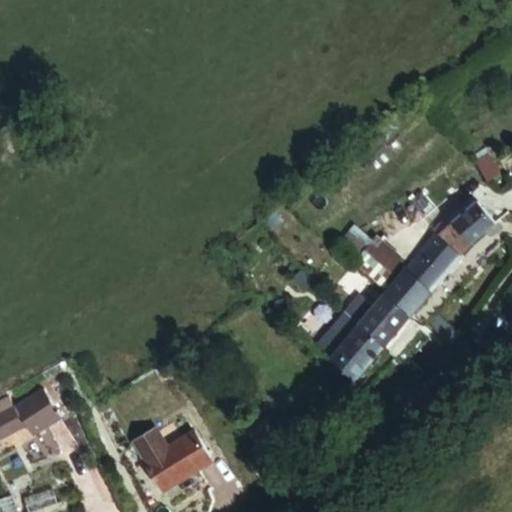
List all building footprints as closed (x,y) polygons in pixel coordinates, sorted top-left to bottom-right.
[(360,153),(375,173),(395,157),(379,137),(360,153)] [(503,174),(490,154),(476,163),(478,165),(489,182),(503,174)] [(473,241),(499,220),(481,200),(442,234),(463,251),(473,241)] [(359,261),(375,241),(356,225),(340,245),(359,261)] [(411,313),(463,251),(442,234),(440,232),(388,292),(411,313)] [(380,235),(359,261),(385,280),(405,255),(380,235)] [(386,344),(411,313),(388,292),(374,309),(373,310),(359,299),(348,311),(386,344)] [(358,377),(386,344),(348,311),(322,343),(336,353),(333,357),(358,377)] [(446,324),(436,334),(451,347),(459,335),(446,324)] [(424,335),(407,355),(423,378),(445,353),(424,335)] [(420,389),(404,368),(384,383),(400,404),(420,389)] [(10,397),(0,402),(0,437),(28,424),(33,432),(59,416),(43,389),(15,407),(10,397)] [(278,430),(268,419),(256,429),(258,432),(247,442),(265,465),(294,441),(282,427),(278,430)] [(157,430),(139,441),(153,465),(150,467),(162,489),(212,458),(196,432),(169,448),(157,430)] [(19,511),(13,495),(1,499),(5,511),(19,511)]
